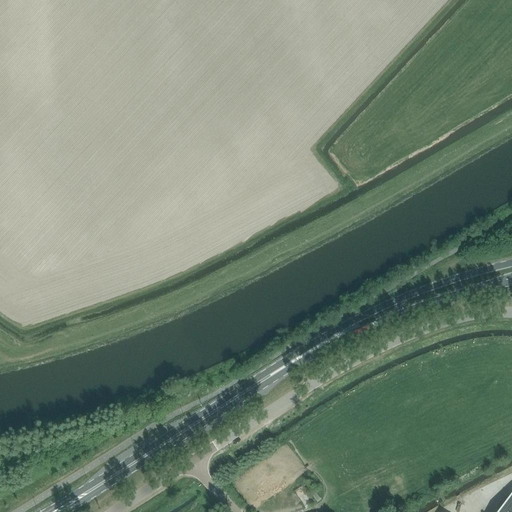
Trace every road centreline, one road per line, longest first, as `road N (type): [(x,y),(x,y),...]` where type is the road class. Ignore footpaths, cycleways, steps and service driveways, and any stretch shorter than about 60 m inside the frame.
road 1 (tertiary): [(192,462),(363,354),(442,322),(511,312)]
road 2 (primary): [(323,342),(53,511)]
road 3 (primary): [(511,264),(377,307),(323,342)]
road 4 (primary): [(323,342),(511,282)]
